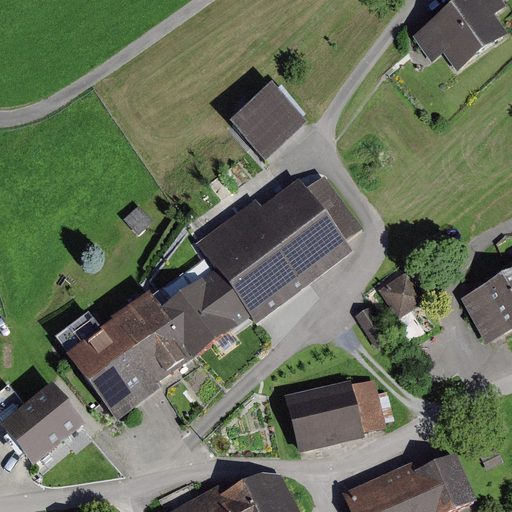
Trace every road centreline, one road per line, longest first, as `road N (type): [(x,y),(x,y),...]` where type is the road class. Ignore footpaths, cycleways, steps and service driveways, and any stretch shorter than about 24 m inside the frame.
road 1 (unclassified): [(511,384),(343,464),(246,466),(0,507)]
road 2 (track): [(325,314),(431,420)]
